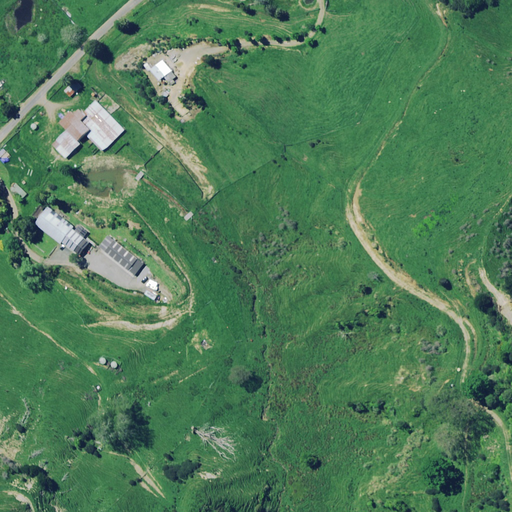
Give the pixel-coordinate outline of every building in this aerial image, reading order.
[(171,71),(160,59),(148,70),(159,82),(171,71)] [(81,87),(76,81),(65,91),(70,97),(81,87)] [(177,95),(170,100),(176,108),(182,103),(177,95)] [(122,131),(95,104),(83,117),(76,110),(72,114),(68,112),(58,122),(76,140),(83,133),(102,151),(122,131)] [(27,194),(16,184),(9,191),(20,201),(27,194)] [(86,238),(48,208),(35,224),(72,254),(86,238)] [(141,264),(106,237),(97,249),(132,277),(141,264)] [(147,289),(144,294),(154,300),(157,295),(147,289)]
